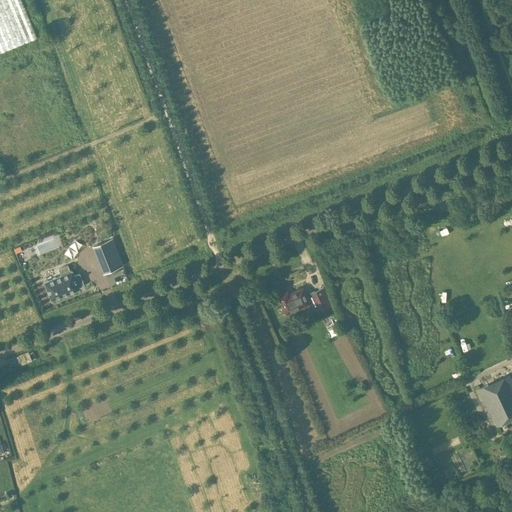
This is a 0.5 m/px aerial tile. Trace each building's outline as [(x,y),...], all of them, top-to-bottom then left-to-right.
[(0,0),(0,52),(37,37),(21,0),(0,0)] [(91,243),(109,235),(106,228),(88,236),(91,243)] [(35,250),(45,246),(42,238),(31,242),(35,250)] [(111,239),(93,247),(104,271),(121,264),(111,239)] [(50,299),(79,289),(78,286),(83,284),(79,273),(73,275),(71,270),(69,271),(67,265),(59,268),(61,274),(43,281),(50,299)] [(327,299),(322,288),(310,293),(315,304),(327,299)] [(305,307),(311,305),(304,289),(298,291),(298,290),(289,294),(288,292),(279,296),(284,306),(283,308),(284,311),(286,311),(287,313),(304,305),(305,307)] [(31,359),(28,351),(18,355),(6,360),(8,366),(21,361),(21,363),(31,359)] [(511,380),(509,374),(479,388),(497,426),(511,418),(511,380)]
